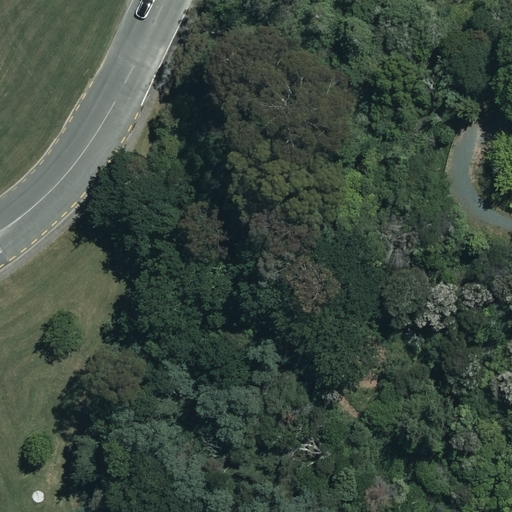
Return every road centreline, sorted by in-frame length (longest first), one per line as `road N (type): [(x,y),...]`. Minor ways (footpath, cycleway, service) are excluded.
road 1 (residential): [(164,0),(103,122),(17,219)]
road 2 (track): [(511,222),(475,203),(459,167),(472,131),(511,114)]
